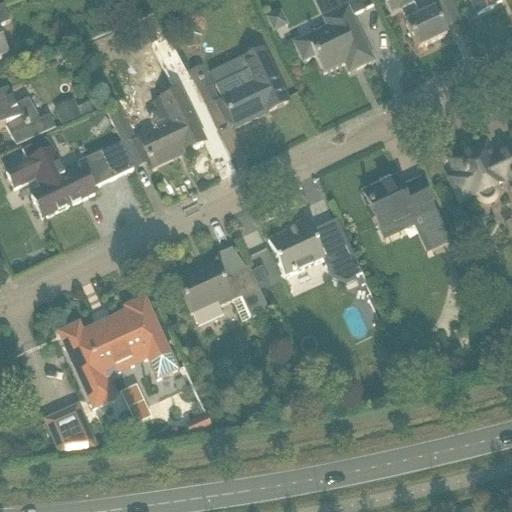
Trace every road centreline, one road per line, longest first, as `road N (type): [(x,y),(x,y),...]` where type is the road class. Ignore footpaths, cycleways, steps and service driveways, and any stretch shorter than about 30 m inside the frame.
road 1 (residential): [(0,303),(511,66)]
road 2 (primary): [(124,511),(323,482),(511,436)]
